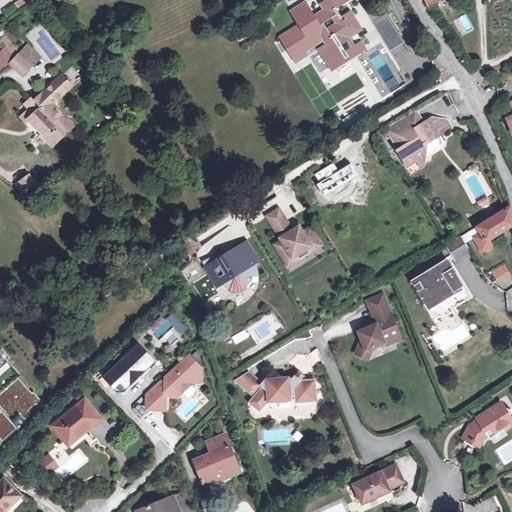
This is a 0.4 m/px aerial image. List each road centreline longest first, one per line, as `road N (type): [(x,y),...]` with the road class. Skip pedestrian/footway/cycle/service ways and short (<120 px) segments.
road 1 (residential): [(433,511),(443,488),(416,436),(384,449),(355,431),(319,339)]
road 2 (unknown): [(295,198),(282,174),(298,154),(455,70)]
road 3 (tertiary): [(415,0),(511,192)]
